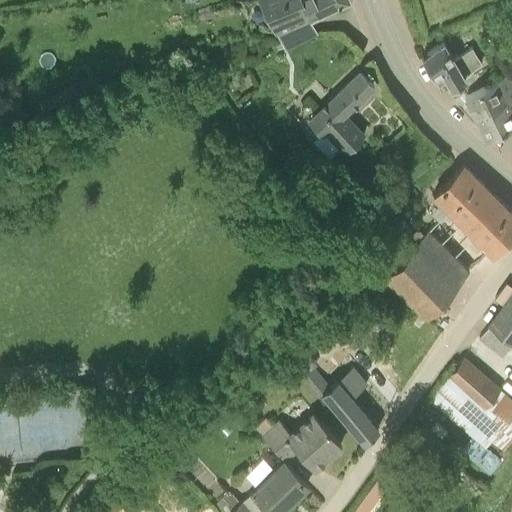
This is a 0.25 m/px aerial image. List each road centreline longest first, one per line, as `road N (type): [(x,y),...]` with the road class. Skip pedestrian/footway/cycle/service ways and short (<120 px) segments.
road 1 (residential): [(330,511),(511,257)]
road 2 (track): [(65,511),(111,454),(116,404),(105,383),(85,370),(0,374)]
road 3 (secondary): [(511,184),(414,93),(371,0)]
